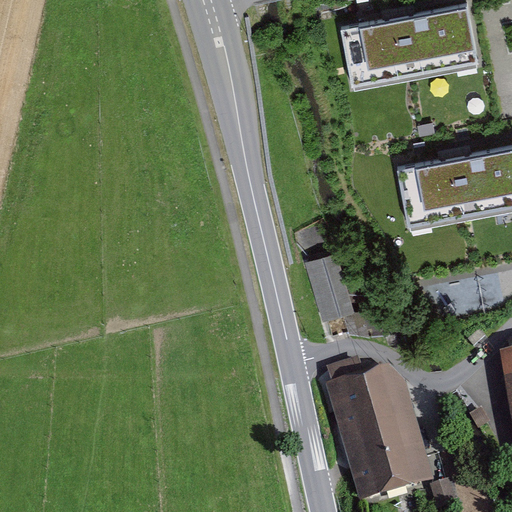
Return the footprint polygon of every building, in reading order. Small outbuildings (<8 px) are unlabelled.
[(340,26),(350,85),(477,62),(466,3),(340,26)] [(511,143),(397,165),(408,225),(511,206),(511,143)] [(333,252),(304,260),(322,321),(350,313),(333,252)] [(511,356),(503,358),(511,406),(511,356)] [(405,379),(388,365),(325,382),(359,500),(433,479),(405,379)]
